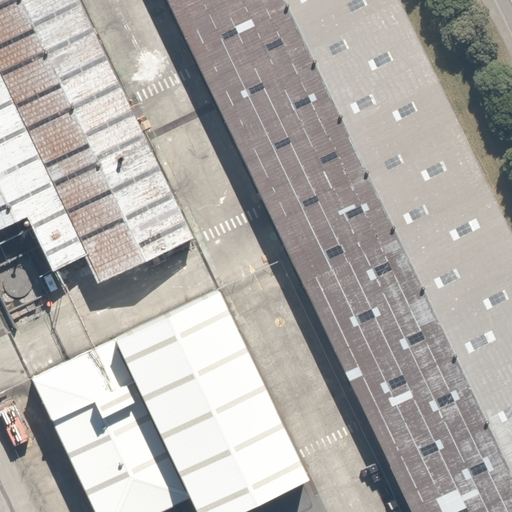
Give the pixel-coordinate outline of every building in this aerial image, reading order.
[(194,240),(79,0),(0,0),(0,230),(26,218),(65,301),(194,240)] [(511,511),(511,337),(351,0),(120,0),(364,511),(511,511)] [(238,511),(309,479),(218,287),(116,336),(200,511),(238,511)] [(179,511),(183,510),(110,357),(39,391),(97,511),(179,511)] [(0,511),(8,511),(0,494),(0,511)]
